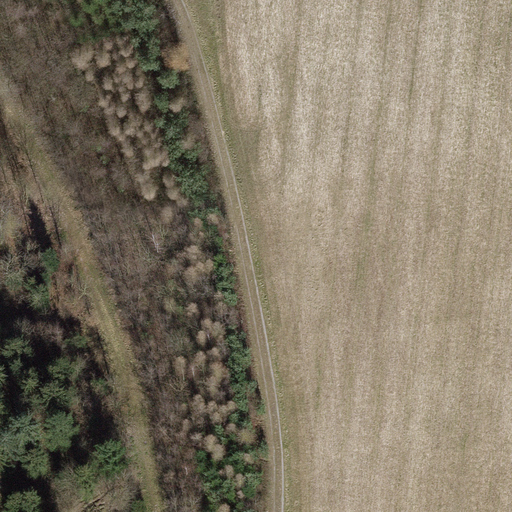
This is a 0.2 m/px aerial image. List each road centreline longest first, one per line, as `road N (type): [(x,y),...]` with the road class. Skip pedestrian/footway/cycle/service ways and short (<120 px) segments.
road 1 (track): [(280,511),(261,324),(225,150),(178,0)]
road 2 (track): [(0,67),(45,148),(143,419),(157,511)]
